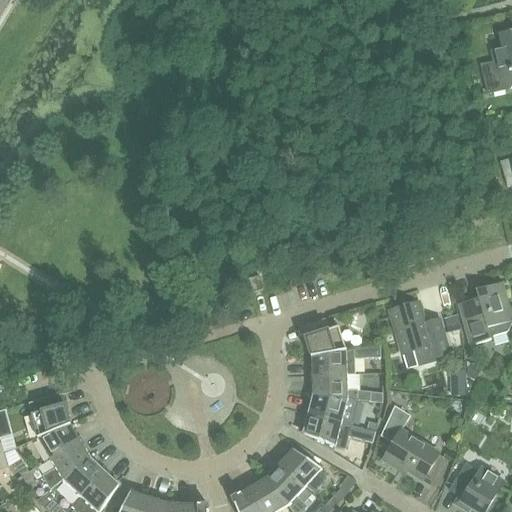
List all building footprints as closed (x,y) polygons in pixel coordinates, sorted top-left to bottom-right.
[(492,52),(495,63),(480,67),(487,95),(510,90),(508,81),(511,80),(511,32),(500,35),(504,49),(492,52)] [(511,158),(500,162),(507,188),(511,186),(511,158)] [(249,279),(253,293),(262,290),(258,277),(249,279)] [(508,323),(511,321),(511,318),(502,283),(476,291),(478,299),(458,305),(470,346),(491,340),(490,337),(502,334),(508,323)] [(449,355),(444,335),(439,320),(425,324),(419,304),(390,312),(402,355),(418,350),(421,363),(449,355)] [(441,320),(444,334),(461,329),(458,315),(441,320)] [(301,326),(311,357),(346,351),(339,327),(329,331),(325,319),(301,326)] [(312,377),(347,376),(355,375),(355,359),(381,359),(380,346),(346,351),(311,357),(311,358),(312,377)] [(467,376),(476,381),(482,369),(473,365),(467,376)] [(348,390),(347,376),(312,377),(312,396),(358,401),(370,402),(370,401),(383,404),(383,394),(348,390)] [(63,394),(38,401),(28,403),(38,439),(71,425),(63,394)] [(312,396),(308,415),(342,424),(352,426),(358,401),(312,396)] [(399,471),(401,467),(423,481),(439,455),(401,432),(410,417),(394,407),(381,437),(393,444),(383,461),(399,471)] [(0,409),(0,436),(13,432),(5,408),(0,409)] [(335,448),(342,424),(308,415),(303,434),(335,448)] [(376,433),(378,424),(369,422),(367,430),(376,433)] [(38,439),(50,460),(81,442),(71,426),(71,425),(38,439)] [(50,460),(56,469),(43,477),(51,491),(63,481),(91,459),(81,442),(50,460)] [(0,471),(9,468),(1,443),(0,443),(0,471)] [(325,480),(320,473),(322,470),(293,450),(279,465),(305,489),(307,486),(314,491),(325,480)] [(91,459),(63,481),(81,498),(105,472),(91,459)] [(13,464),(21,477),(29,473),(21,460),(13,464)] [(458,497),(453,505),(465,511),(469,511),(471,509),(476,511),(485,511),(504,483),(481,469),(479,472),(465,464),(449,491),(458,497)] [(301,511),(307,507),(297,498),(305,489),(279,465),(266,479),(288,507),(293,511),(301,511)] [(101,511),(119,486),(119,485),(105,472),(81,498),(82,499),(73,508),(77,511),(101,511)] [(21,477),(29,490),(37,485),(29,473),(21,477)] [(266,479),(249,489),(263,511),(279,511),(288,507),(266,479)] [(263,511),(249,489),(232,499),(237,511),(263,511)] [(120,511),(145,511),(150,498),(131,492),(120,511)] [(46,511),(60,511),(43,496),(37,502),(46,511)] [(335,496),(325,507),(330,511),(331,511),(341,502),(335,496)] [(145,511),(166,511),(168,504),(150,498),(145,511)]
